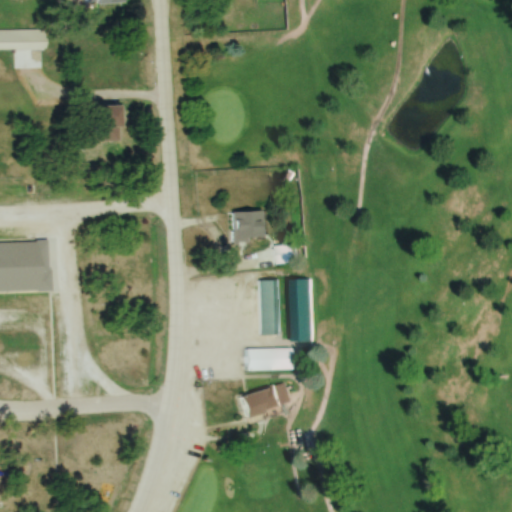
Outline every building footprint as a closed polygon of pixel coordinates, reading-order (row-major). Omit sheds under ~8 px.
[(0,30),(0,50),(44,51),(44,31),(0,30)] [(266,213),(230,213),(230,240),(266,240),(266,213)] [(0,242),(0,293),(49,293),(49,242),(0,242)] [(275,247),(275,265),(298,265),(297,247),(275,247)] [(293,339),(291,278),(312,278),(314,338),(293,339)] [(280,332),(259,332),(258,281),(279,280),(280,332)] [(245,349),(295,347),(296,369),(246,371),(245,349)] [(292,404),(287,383),(236,396),(241,417),(292,404)]
